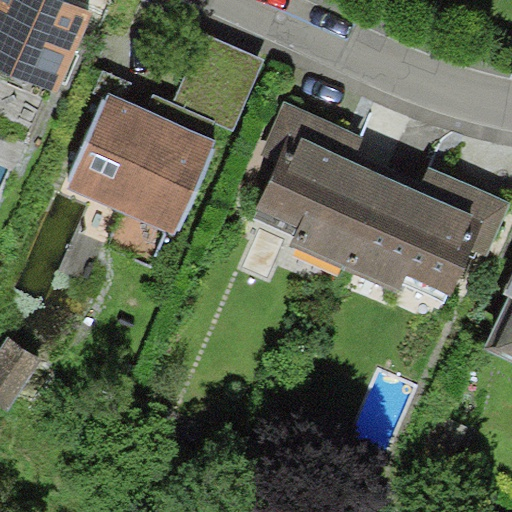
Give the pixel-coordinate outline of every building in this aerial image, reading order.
[(0,0),(0,63),(53,89),(89,15),(56,0),(0,0)] [(82,105),(98,112),(66,186),(93,198),(77,236),(146,266),(160,234),(172,239),(215,142),(205,138),(211,124),(234,134),(266,62),(207,36),(177,105),(152,94),(145,111),(123,101),(132,81),(100,67),(82,105)] [(250,173),(267,181),(253,210),(304,234),(297,247),(396,294),(404,277),(448,298),(463,267),(475,273),(509,203),(425,163),(413,189),(360,164),(370,143),(284,103),(250,173)] [(511,288),(484,345),(511,358),(511,288)] [(42,360),(5,341),(0,349),(0,401),(13,409),(42,360)]
